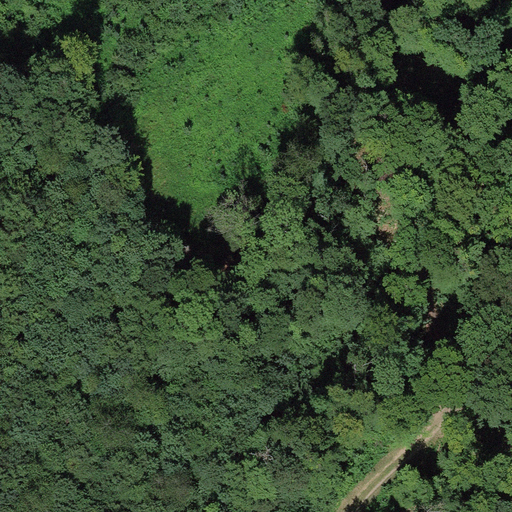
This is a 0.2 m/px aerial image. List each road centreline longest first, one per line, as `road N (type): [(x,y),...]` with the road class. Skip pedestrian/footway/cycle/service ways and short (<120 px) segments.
road 1 (track): [(280,0),(112,128),(0,230)]
road 2 (track): [(511,103),(436,183),(430,202),(428,303),(468,397)]
road 3 (track): [(511,352),(353,511)]
